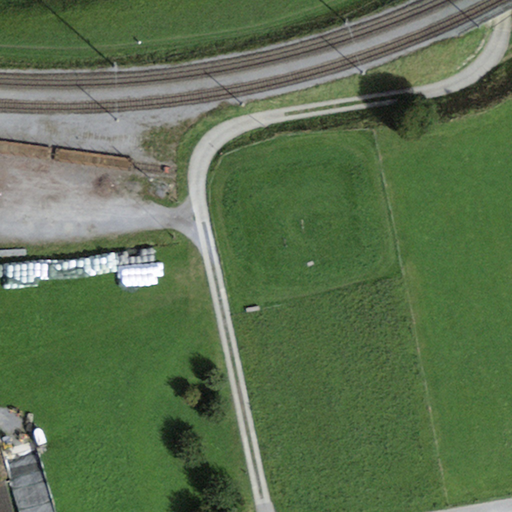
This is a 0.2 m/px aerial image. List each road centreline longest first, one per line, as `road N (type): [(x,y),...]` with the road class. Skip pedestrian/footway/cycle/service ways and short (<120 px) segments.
road 1 (track): [(265,511),(199,212),(196,175),(205,144),(247,124),(449,86),(492,53),(506,0)]
road 2 (unclassified): [(199,212),(77,232),(0,231)]
